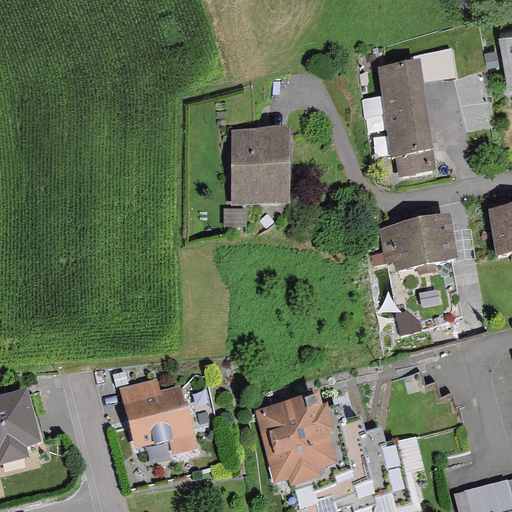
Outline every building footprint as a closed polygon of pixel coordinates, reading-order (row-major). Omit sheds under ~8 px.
[(511,29),(499,31),(509,87),(511,86),(511,29)] [(411,59),(412,66),(421,65),(424,84),(458,80),(454,50),(411,59)] [(398,180),(437,174),(424,84),(421,65),(412,66),(379,71),(383,99),(362,102),(365,119),(385,116),(392,162),(396,161),(398,180)] [(232,208),(291,209),(291,133),(232,132),(232,208)] [(249,228),(250,211),(228,210),(227,227),(249,228)] [(497,261),(511,258),(511,210),(489,214),(497,261)] [(452,264),(458,263),(451,221),(391,229),(396,265),(397,275),(389,277),(400,337),(463,320),(452,264)] [(396,265),(391,229),(379,232),(386,266),(396,265)] [(115,392),(119,390),(130,387),(126,373),(111,377),(115,392)] [(119,390),(135,451),(169,442),(173,458),(199,451),(182,387),(161,393),(158,380),(130,387),(119,390)] [(28,393),(0,400),(0,469),(30,462),(28,453),(42,449),(28,393)] [(319,397),(256,413),(274,486),(289,482),(290,489),(295,488),(301,511),(317,507),(318,511),(421,511),(412,475),(425,471),(416,439),(386,447),(382,431),(365,436),(362,421),(346,425),(342,411),(329,414),(328,410),(323,411),(319,397)] [(508,511),(511,511),(511,481),(455,497),(459,511),(508,511)]
